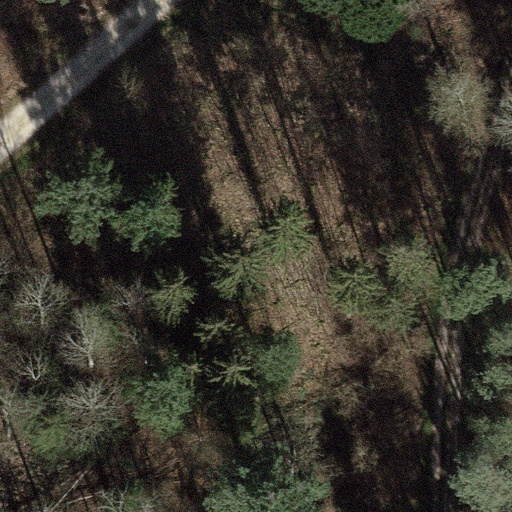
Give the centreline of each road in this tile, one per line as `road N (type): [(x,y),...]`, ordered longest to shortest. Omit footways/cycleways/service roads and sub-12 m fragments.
road 1 (track): [(511,172),(466,325),(450,511)]
road 2 (unclassified): [(0,169),(183,0)]
